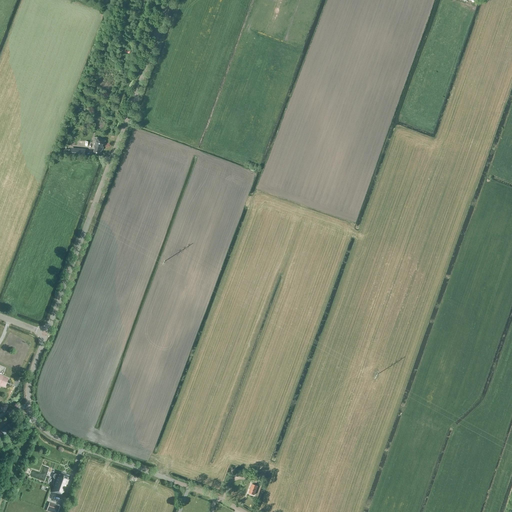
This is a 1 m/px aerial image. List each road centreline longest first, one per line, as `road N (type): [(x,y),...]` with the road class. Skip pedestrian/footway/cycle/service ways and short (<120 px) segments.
road 1 (unclassified): [(45,334),(167,0)]
road 2 (unclassified): [(243,511),(42,428),(27,393),(45,334)]
